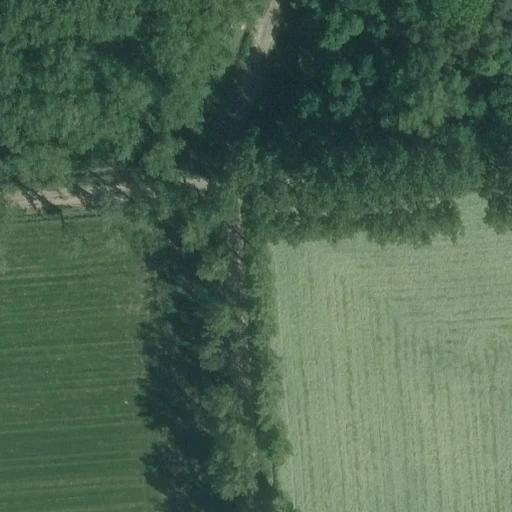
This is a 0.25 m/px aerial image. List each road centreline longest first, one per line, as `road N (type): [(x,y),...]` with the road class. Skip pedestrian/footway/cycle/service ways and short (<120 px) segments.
road 1 (track): [(264,511),(239,180),(295,0)]
road 2 (track): [(511,161),(0,199)]
